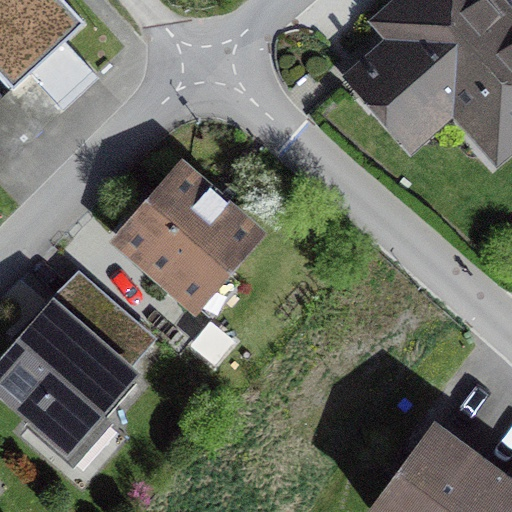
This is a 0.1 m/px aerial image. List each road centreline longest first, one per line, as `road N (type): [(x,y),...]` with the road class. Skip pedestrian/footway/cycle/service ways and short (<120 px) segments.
road 1 (residential): [(511,335),(210,63)]
road 2 (residential): [(0,268),(210,63)]
